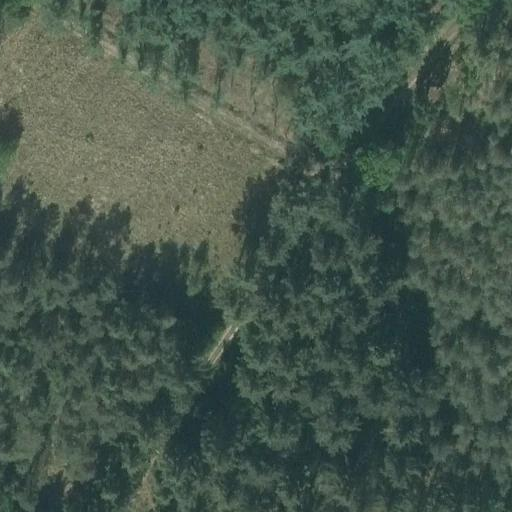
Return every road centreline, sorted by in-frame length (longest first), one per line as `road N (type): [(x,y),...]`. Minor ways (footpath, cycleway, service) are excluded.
road 1 (track): [(477,0),(110,499)]
road 2 (track): [(190,511),(0,481)]
